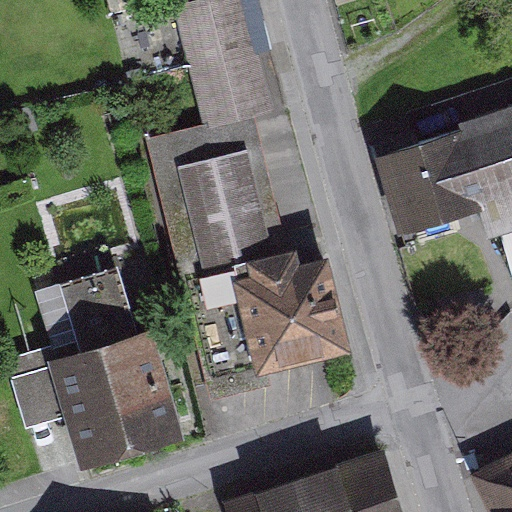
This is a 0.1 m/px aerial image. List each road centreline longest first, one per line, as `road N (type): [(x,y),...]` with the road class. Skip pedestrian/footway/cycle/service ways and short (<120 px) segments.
road 1 (residential): [(293,0),(404,407)]
road 2 (residential): [(404,407),(65,511)]
